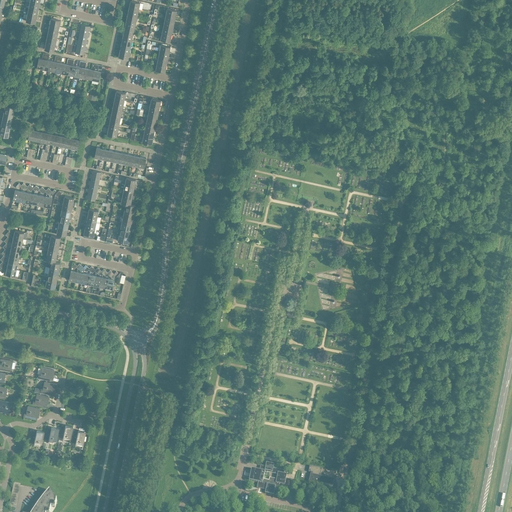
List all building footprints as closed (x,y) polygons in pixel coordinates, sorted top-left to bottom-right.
[(129,7),(138,9),(140,2),(130,0),(129,7)] [(39,4),(30,2),(28,8),(38,11),(39,4)] [(137,15),(138,9),(129,7),(128,13),(137,15)] [(38,11),(28,8),(27,15),(36,17),(38,11)] [(166,15),(175,17),(176,10),(167,8),(166,15)] [(136,21),(137,15),(128,13),(126,19),(136,21)] [(36,17),(27,15),(26,21),(35,23),(36,17)] [(175,17),(166,15),(164,21),(174,23),(175,17)] [(51,18),(49,24),(59,26),(60,20),(59,20),(53,19),(51,18)] [(134,27),(136,21),(126,19),(125,25),(134,27)] [(174,23),(164,21),(163,27),(172,29),(174,23)] [(59,26),(49,24),(48,31),(58,33),(59,26)] [(89,29),(90,29),(91,27),(81,24),(80,32),(88,33),(89,29)] [(134,27),(125,25),(124,32),(133,33),(134,27)] [(172,29),(163,27),(162,33),(171,35),(172,29)] [(58,33),(48,31),(47,37),(56,39),(58,33)] [(89,34),(88,33),(80,32),(78,39),(86,41),(86,40),(87,36),(89,36),(89,34)] [(133,33),(124,32),(122,38),(132,40),(133,33)] [(171,35),(162,33),(160,41),(163,41),(163,40),(170,41),(171,35)] [(56,39),(47,37),(46,43),(55,45),(56,39)] [(132,40),(122,38),(121,44),(130,46),(132,40)] [(88,41),(86,40),(86,41),(78,39),(77,46),(85,47),(86,43),(88,43),(88,41)] [(44,49),(54,51),(55,45),(46,43),(44,49)] [(120,50),(129,52),(130,46),(121,44),(120,50)] [(159,51),(169,53),(170,47),(161,45),(159,51)] [(86,48),(85,47),(77,46),(75,53),(83,55),(84,50),(86,50),(86,48)] [(129,52),(120,50),(118,56),(128,58),(129,52)] [(158,57),(167,59),(169,53),(159,51),(158,57)] [(36,68),(43,69),(46,54),(43,53),(41,59),(38,58),(36,68)] [(48,60),(49,54),(46,54),(43,69),(49,70),(51,61),(48,60)] [(55,72),(58,56),(55,56),(54,61),(51,61),(49,70),(55,72)] [(58,56),(55,72),(61,73),(63,63),(60,63),(61,57),(58,56)] [(167,59),(158,57),(157,63),(166,65),(167,59)] [(67,74),(71,59),(67,58),(66,64),(63,63),(61,73),(67,74)] [(73,76),(76,66),(72,65),(74,60),(71,59),(67,74),(73,76)] [(76,66),(73,76),(80,77),(83,62),(80,61),(79,67),(76,66)] [(86,78),(88,69),(85,68),(86,62),(83,62),(80,77),(86,78)] [(166,65),(157,63),(155,70),(165,72),(166,65)] [(88,69),(86,78),(92,79),(95,64),(92,64),(91,69),(88,69)] [(95,64),(92,79),(98,81),(100,71),(101,71),(102,66),(95,64)] [(116,91),(115,97),(124,99),(125,93),(116,91)] [(115,97),(113,103),(123,105),(124,99),(115,97)] [(151,98),(150,105),(159,107),(161,100),(151,98)] [(112,110),(121,112),(123,105),(113,103),(112,110)] [(158,113),(159,107),(150,105),(149,111),(158,113)] [(111,116),(120,118),(121,112),(112,110),(111,116)] [(157,119),(158,113),(149,111),(147,117),(157,119)] [(109,122),(119,124),(120,118),(111,116),(109,122)] [(155,125),(157,119),(147,117),(146,123),(155,125)] [(119,124),(109,122),(108,128),(117,130),(119,124)] [(154,131),(155,125),(146,123),(145,129),(154,131)] [(108,128),(107,134),(116,136),(117,130),(108,128)] [(29,132),(25,132),(24,139),(28,140),(28,139),(34,140),(36,131),(30,129),(29,132)] [(145,129),(143,136),(153,138),(154,131),(145,129)] [(42,132),(36,131),(34,140),(40,141),(42,132)] [(48,133),(42,132),(40,141),(46,143),(48,133)] [(55,134),(48,133),(46,143),(53,144),(55,134)] [(61,136),(55,134),(53,144),(59,145),(61,136)] [(67,137),(61,136),(59,145),(65,146),(67,137)] [(143,136),(142,142),(151,144),(153,138),(143,136)] [(79,140),(73,138),(71,148),(77,149),(79,140)] [(102,149),(96,147),(94,157),(101,158),(102,149)] [(109,150),(102,149),(101,158),(107,159),(109,150)] [(115,151),(109,150),(107,159),(113,161),(115,151)] [(121,153),(115,151),(113,161),(119,162),(121,153)] [(127,154),(121,153),(119,162),(125,163),(127,154)] [(133,155),(127,154),(125,163),(131,165),(133,155)] [(139,157),(133,155),(131,165),(137,166),(139,157)] [(146,158),(139,157),(137,166),(144,167),(146,158)] [(91,178),(99,179),(101,172),(92,170),(91,175),(90,175),(89,177),(91,178)] [(91,178),(90,182),(88,182),(88,184),(89,185),(98,186),(99,179),(91,178)] [(135,183),(135,180),(126,178),(125,184),(136,186),(137,184),(135,183)] [(124,190),(133,192),(134,188),(136,189),(136,186),(125,184),(124,190)] [(88,192),(96,193),(98,186),(89,185),(88,189),(87,189),(86,191),(88,192)] [(13,199),(19,201),(21,191),(15,190),(13,199)] [(122,196),(134,199),(134,196),(132,196),(133,192),(124,190),(122,196)] [(19,201),(25,202),(27,193),(21,191),(19,201)] [(95,201),(96,193),(88,192),(87,196),(85,196),(85,198),(95,201)] [(31,203),(33,194),(27,193),(25,202),(31,203)] [(33,194),(31,203),(38,204),(40,195),(33,194)] [(38,204),(44,206),(46,196),(40,195),(38,204)] [(44,206),(50,207),(52,198),(46,196),(44,206)] [(63,202),(74,205),(75,202),(73,202),(74,198),(64,196),(63,202)] [(130,204),(131,201),(133,201),(134,199),(122,196),(121,203),(126,204),(126,203),(130,204)] [(62,209),(71,211),(72,207),(74,207),(74,205),(63,202),(62,209)] [(124,210),(136,212),(136,210),(134,209),(135,205),(130,204),(126,203),(126,204),(124,210)] [(85,214),(97,217),(98,213),(99,213),(100,211),(98,210),(89,208),(88,212),(86,212),(85,214)] [(71,211),(62,209),(60,215),(72,217),(72,215),(70,214),(71,211)] [(136,212),(124,210),(123,216),(132,218),(133,214),(135,214),(136,212)] [(97,217),(85,214),(85,217),(87,217),(86,221),(96,223),(97,217)] [(59,221),(68,223),(69,219),(71,220),(72,217),(60,215),(59,221)] [(122,222),(133,224),(134,222),(132,221),(132,218),(123,216),(122,222)] [(58,227),(69,230),(70,227),(68,227),(68,223),(59,221),(58,227)] [(83,226),(94,229),(96,223),(86,221),(85,224),(83,224),(83,226)] [(118,228),(130,230),(131,226),(132,227),(133,224),(122,222),(121,226),(119,226),(118,228)] [(94,229),(83,226),(82,229),(84,229),(84,233),(93,235),(94,236),(95,233),(93,233),(94,229)] [(69,232),(69,230),(58,227),(56,234),(66,235),(67,232),(69,232)] [(130,230),(118,228),(118,230),(120,230),(119,234),(130,237),(131,234),(129,234),(130,230)] [(13,237),(23,239),(24,232),(15,230),(13,237)] [(130,237),(119,234),(118,241),(127,243),(128,239),(130,239),(130,237)] [(50,242),(61,244),(61,241),(59,241),(60,237),(51,235),(50,242)] [(12,243),(21,245),(23,239),(13,237),(12,243)] [(61,244),(50,242),(48,248),(58,250),(58,246),(60,246),(61,244)] [(11,249),(20,251),(23,252),(24,246),(21,245),(12,243),(11,249)] [(48,248),(47,254),(58,256),(59,254),(57,253),(58,250),(48,248)] [(20,251),(11,249),(9,255),(19,257),(20,251)] [(58,256),(47,254),(46,260),(51,261),(55,262),(56,258),(58,259),(58,256)] [(8,261),(17,263),(19,257),(9,255),(8,261)] [(7,267),(16,269),(17,263),(8,261),(7,267)] [(49,267),(61,270),(61,267),(59,267),(60,263),(55,262),(51,261),(49,267)] [(16,269),(7,267),(6,274),(15,276),(16,269)] [(48,274),(57,275),(58,272),(60,272),(61,270),(49,267),(48,274)] [(75,281),(77,272),(71,270),(69,280),(75,281)] [(81,282),(83,273),(77,272),(75,281),(81,282)] [(83,273),(81,282),(87,284),(89,274),(83,273)] [(47,279),(58,282),(58,280),(56,279),(57,275),(48,274),(47,279)] [(89,274),(87,284),(93,285),(96,276),(89,274)] [(96,276),(93,285),(100,286),(102,277),(96,276)] [(102,277),(100,286),(106,288),(108,278),(102,277)] [(108,278),(106,288),(112,289),(114,280),(108,278)] [(57,284),(58,282),(47,279),(45,286),(55,288),(55,284),(57,284)] [(0,359),(0,366),(6,368),(5,372),(12,373),(13,369),(11,369),(13,361),(0,359)] [(38,375),(38,378),(45,380),(46,376),(53,378),(55,370),(42,368),(40,375),(38,375)] [(40,389),(40,393),(47,394),(48,391),(55,392),(57,385),(44,382),(42,389),(40,389)] [(33,401),(32,405),(39,406),(40,403),(47,404),(49,397),(36,394),(35,402),(33,401)] [(0,400),(0,408),(3,409),(2,412),(10,414),(11,410),(9,410),(10,402),(0,400)] [(23,417),(37,420),(37,416),(38,416),(40,409),(27,406),(26,414),(24,413),(23,417)] [(60,432),(59,439),(62,440),(63,438),(70,440),(73,427),(65,425),(64,433),(60,432)] [(46,434),(44,441),(48,442),(48,440),(56,442),(59,429),(51,427),(49,435),(46,434)] [(31,437),(30,444),(33,445),(34,443),(41,445),(44,432),(36,431),(35,438),(31,437)] [(73,437),(71,445),(75,446),(75,443),(83,445),(86,432),(78,431),(76,438),(73,437)] [(258,487),(263,488),(266,489),(265,493),(273,495),(274,490),(278,490),(279,484),(284,485),(287,474),(283,474),(284,471),(273,468),(274,464),(266,462),(265,467),(261,466),(260,470),(251,469),(249,480),(259,483),(258,487)] [(308,482),(332,487),(334,479),(320,476),(320,474),(321,474),(322,468),(310,465),(308,471),(311,472),(310,474),(308,482)] [(45,511),(46,510),(49,511),(52,503),(55,504),(56,500),(51,490),(50,491),(48,490),(46,492),(43,496),(42,497),(41,500),(40,500),(37,504),(35,507),(35,508),(34,509),(32,511),(45,511)]
